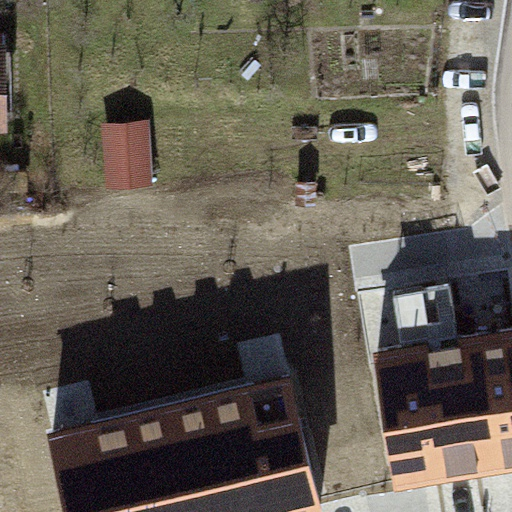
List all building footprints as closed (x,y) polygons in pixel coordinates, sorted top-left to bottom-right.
[(150,122),(105,124),(108,186),(153,184),(150,122)] [(88,214),(0,215),(0,219),(2,315),(90,313),(88,214)] [(452,279),(397,288),(405,335),(460,326),(452,279)] [(511,328),(375,351),(393,466),(511,446),(511,328)] [(294,375),(57,430),(76,511),(302,511),(325,507),(294,375)]
